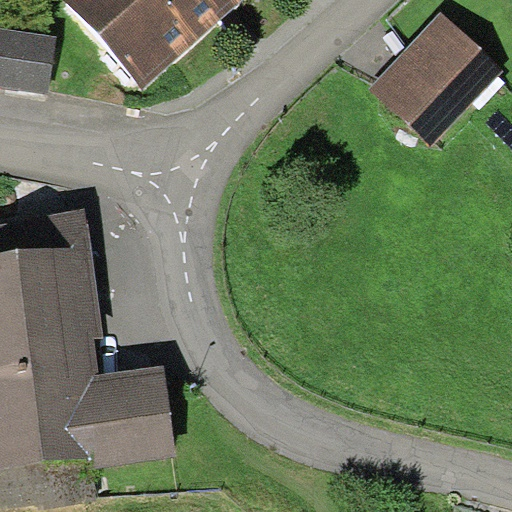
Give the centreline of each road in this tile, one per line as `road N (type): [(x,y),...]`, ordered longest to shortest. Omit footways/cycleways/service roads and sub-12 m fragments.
road 1 (residential): [(180,180),(195,314),(204,348),(235,388),(271,415),(511,486)]
road 2 (residential): [(180,180),(350,0)]
road 3 (residential): [(0,147),(180,180)]
